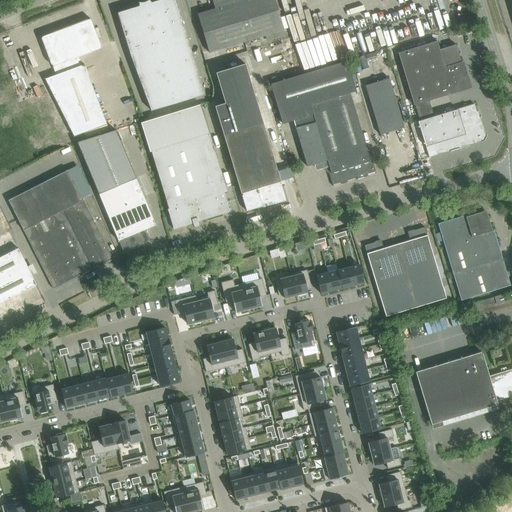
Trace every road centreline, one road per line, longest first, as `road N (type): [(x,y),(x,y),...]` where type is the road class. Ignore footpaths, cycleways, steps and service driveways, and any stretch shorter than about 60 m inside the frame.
road 1 (unclassified): [(0,353),(162,274),(511,166)]
road 2 (residential): [(358,489),(314,304),(175,339),(187,387)]
road 3 (residential): [(187,387),(0,433)]
road 4 (residential): [(187,387),(196,390),(227,511)]
